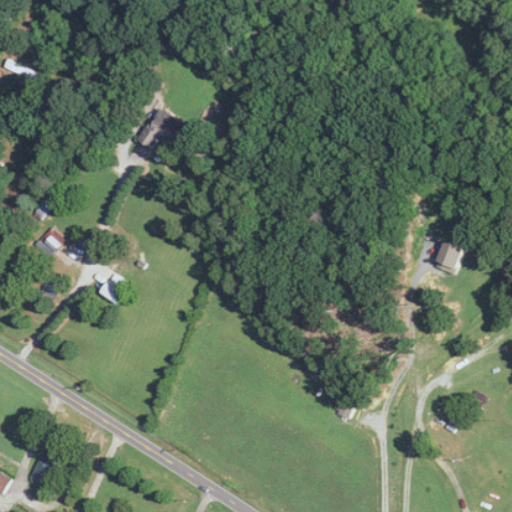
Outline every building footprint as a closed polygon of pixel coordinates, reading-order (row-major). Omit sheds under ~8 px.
[(166,143),(182,123),(161,108),(138,139),(150,148),(159,137),(166,143)] [(60,243),(49,234),(38,247),(49,256),(60,243)] [(461,248),(441,240),(433,260),(453,268),(461,248)] [(98,293),(113,302),(126,281),(112,272),(98,293)] [(27,479),(44,488),(53,470),(36,462),(27,479)] [(0,492),(1,493),(11,478),(0,471),(0,492)]
